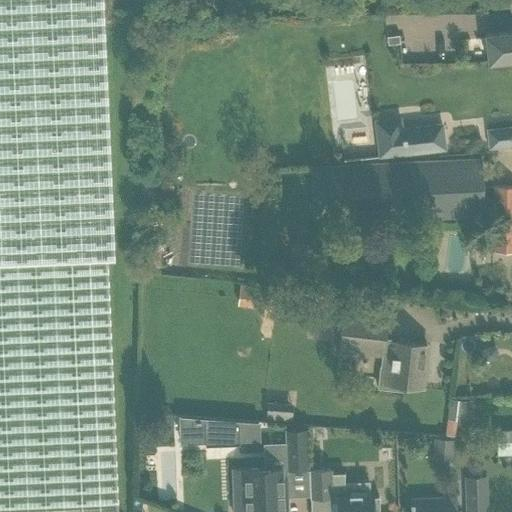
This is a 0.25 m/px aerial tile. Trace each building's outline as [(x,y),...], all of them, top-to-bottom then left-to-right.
[(113,259),(101,0),(0,0),(0,511),(116,511),(106,259),(113,259)] [(511,30),(484,34),(487,63),(511,60),(511,30)] [(387,37),(386,37),(387,45),(388,44),(399,43),(398,35),(387,37)] [(397,119),(374,122),(378,157),(444,150),(441,124),(398,129),(397,119)] [(511,127),(487,130),(489,148),(511,145),(511,127)] [(313,165),(315,223),(485,216),(482,158),(313,165)] [(172,181),(160,181),(160,190),(172,190),(172,181)] [(492,252),(511,252),(511,186),(494,186),(492,252)] [(162,269),(190,270),(191,240),(163,238),(162,269)] [(402,386),(422,388),(427,346),(391,342),(390,347),(383,346),(386,320),(345,316),(341,349),(386,354),(385,367),(379,367),(376,389),(401,392),(402,386)] [(257,422),(179,416),(179,428),(203,427),(204,446),(238,445),(238,441),(258,440),(257,422)] [(446,421),(445,436),(453,437),(455,422),(446,421)] [(511,454),(511,428),(495,430),(496,455),(511,454)] [(307,469),(305,430),(285,431),(287,470),(307,469)] [(451,459),(452,441),(435,439),(434,458),(451,459)] [(287,501),(286,478),(281,478),(281,468),(232,470),(233,496),(244,495),(244,511),(282,511),(282,501),(287,501)] [(344,493),(343,473),(330,474),(329,469),(308,470),(309,499),(335,498),(335,511),(378,511),(378,496),(377,496),(377,497),(372,497),(372,495),(347,496),(344,493)] [(485,511),(485,476),(464,477),(465,511),(485,511)] [(455,511),(455,502),(427,504),(427,508),(410,509),(410,511),(455,511)]
